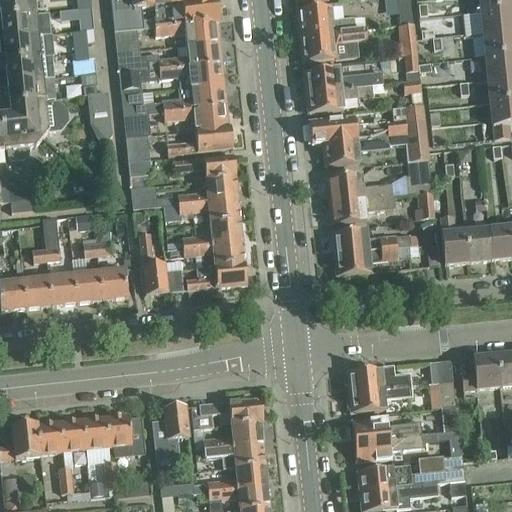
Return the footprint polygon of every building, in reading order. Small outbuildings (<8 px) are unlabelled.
[(34,0),(0,0),(0,18),(0,20),(36,17),(34,0)] [(110,0),(114,36),(136,33),(143,33),(141,12),(181,8),(217,4),(216,0),(110,0)] [(409,0),(396,0),(399,29),(413,28),(409,0)] [(478,0),(480,15),(511,12),(510,0),(478,0)] [(78,13),(91,11),(90,3),(77,5),(78,13)] [(217,4),(181,8),(182,20),(153,23),(153,32),(217,25),(219,24),(217,4)] [(425,7),(417,8),(418,20),(426,19),(425,7)] [(300,40),(354,34),(353,22),(339,23),(339,30),(334,31),(331,10),(297,13),(300,40)] [(91,11),(78,13),(79,20),(92,19),(91,11)] [(511,35),(511,19),(511,12),(480,15),(483,38),(511,35)] [(36,17),(0,20),(1,26),(0,26),(0,42),(39,39),(36,17)] [(217,25),(153,32),(154,41),(184,38),(186,49),(219,45),(217,25)] [(416,58),(413,28),(399,29),(403,60),(416,58)] [(421,33),(422,41),(434,40),(434,32),(421,33)] [(138,55),(136,33),(114,36),(116,57),(138,55)] [(300,40),(302,66),(359,60),(358,46),(365,45),(364,33),(354,34),(300,40)] [(511,58),(511,35),(483,38),(485,61),(511,58)] [(39,39),(0,42),(0,49),(1,58),(4,57),(5,64),(41,61),(53,59),(51,37),(39,39)] [(433,54),(442,53),(440,41),(432,42),(433,54)] [(219,45),(186,49),(187,62),(158,65),(158,61),(139,63),(138,55),(116,57),(118,77),(158,74),(221,67),(219,45)] [(75,57),(88,56),(87,47),(74,49),(75,57)] [(88,56),(75,57),(75,64),(72,64),(74,79),(96,77),(94,62),(89,62),(88,56)] [(418,75),(416,58),(403,60),(405,77),(418,75)] [(511,81),(511,58),(485,61),(487,84),(511,81)] [(41,61),(5,64),(7,86),(43,82),(41,61)] [(418,68),(419,76),(431,75),(431,66),(418,68)] [(221,67),(158,74),(159,84),(188,81),(190,92),(224,88),(221,67)] [(379,77),(356,79),(340,81),(339,72),(303,75),(305,97),(380,89),(379,77)] [(418,75),(405,77),(406,86),(419,84),(418,75)] [(97,90),(96,77),(74,79),(75,92),(82,92),(83,99),(96,97),(95,90),(97,90)] [(119,82),(120,98),(141,96),(139,80),(119,82)] [(511,81),(487,84),(490,107),(511,104),(511,81)] [(45,103),(43,82),(7,86),(9,107),(45,103)] [(468,86),(460,87),(461,99),(469,98),(468,86)] [(224,88),(190,92),(176,94),(177,102),(143,106),(141,97),(120,99),(122,121),(163,116),(226,110),(224,88)] [(388,88),(380,89),(305,97),(308,117),(343,113),(342,104),(389,99),(388,88)] [(404,101),(421,99),(419,89),(403,91),(404,101)] [(107,96),(96,97),(83,99),(84,107),(97,106),(98,118),(109,116),(107,96)] [(45,103),(9,107),(10,116),(41,142),(48,134),(60,132),(66,125),(64,113),(57,107),(46,108),(45,103)] [(511,104),(490,107),(493,143),(509,141),(508,128),(511,127),(511,104)] [(228,130),(226,110),(163,116),(164,126),(193,123),(194,134),(228,130)] [(421,110),(392,113),(394,126),(403,125),(423,123),(421,110)] [(41,142),(10,116),(0,117),(0,120),(3,153),(7,153),(8,161),(26,160),(25,151),(35,150),(41,142)] [(438,116),(429,117),(430,130),(439,129),(438,116)] [(124,137),(138,135),(136,120),(122,122),(124,137)] [(404,138),(403,125),(394,126),(355,130),(354,121),(308,126),(311,147),(322,146),(322,147),(331,146),(332,150),(343,148),(343,145),(383,141),(384,145),(388,144),(387,140),(404,138)] [(403,125),(404,138),(407,164),(427,162),(423,123),(403,125)] [(230,130),(228,130),(194,134),(196,147),(165,150),(166,159),(232,152),(230,130)] [(127,166),(147,164),(145,139),(125,141),(127,166)] [(389,153),(388,144),(384,145),(383,141),(343,145),(343,148),(332,150),(331,146),(322,147),(325,170),(359,167),(358,156),(389,153)] [(493,161),(502,160),(501,148),(492,149),(493,161)] [(206,185),(235,182),(233,160),(173,166),(174,177),(204,174),(206,185)] [(147,164),(127,166),(129,180),(145,178),(148,174),(147,164)] [(417,198),(431,197),(428,165),(409,167),(413,199),(417,198)] [(446,179),(454,179),(454,167),(445,167),(446,179)] [(380,202),(393,201),(391,189),(363,192),(362,179),(326,182),(329,206),(380,202)] [(235,182),(206,185),(207,198),(176,201),(177,209),(238,203),(235,182)] [(130,193),(132,213),(157,211),(155,190),(130,193)] [(0,191),(0,206),(9,206),(7,194),(0,194),(0,191)] [(16,193),(7,194),(9,206),(10,206),(11,217),(34,215),(32,202),(17,203),(16,193)] [(417,198),(418,212),(415,212),(416,223),(435,221),(432,197),(431,197),(417,198)] [(380,202),(329,206),(331,228),(366,224),(365,215),(394,212),(393,201),(380,202)] [(240,225),(238,203),(177,209),(178,219),(209,216),(210,229),(240,225)] [(474,205),(475,215),(485,214),(484,204),(474,205)] [(92,219),(78,221),(79,235),(93,233),(92,219)] [(467,266),(464,235),(454,236),(452,221),(439,222),(444,269),(467,266)] [(429,222),(421,226),(426,235),(434,231),(429,222)] [(240,225),(210,229),(211,241),(181,244),(182,252),(242,246),(240,225)] [(511,245),(510,231),(486,233),(490,264),(511,261),(511,245)] [(334,260),(417,251),(416,239),(410,240),(410,239),(368,243),(367,233),(332,236),(334,260)] [(490,264),(486,233),(464,235),(467,266),(490,264)] [(139,240),(143,279),(145,299),(168,297),(166,276),(181,274),(180,266),(153,269),(149,239),(139,240)] [(242,246),(182,252),(183,262),(213,259),(214,271),(244,268),(242,246)] [(110,249),(97,250),(98,262),(112,261),(110,249)] [(98,262),(97,250),(84,252),(85,264),(98,262)] [(439,270),(437,250),(427,252),(429,271),(439,270)] [(418,259),(417,251),(334,260),(336,280),(371,276),(370,266),(397,263),(397,262),(418,259)] [(182,252),(170,253),(171,263),(183,262),(182,252)] [(46,257),(47,269),(61,267),(59,255),(46,257)] [(47,269),(46,257),(33,258),(34,270),(47,269)] [(244,268),(214,271),(196,273),(197,284),(185,285),(186,295),(246,289),(244,268)] [(125,274),(99,277),(102,304),(127,301),(125,274)] [(181,274),(166,276),(168,297),(183,295),(181,275),(181,274)] [(102,304),(99,277),(74,280),(77,307),(102,304)] [(77,307),(74,280),(49,283),(52,309),(77,307)] [(52,309),(49,283),(22,285),(25,312),(52,309)] [(25,312),(22,285),(0,287),(0,313),(0,315),(25,312)] [(511,357),(497,359),(500,390),(511,388),(511,357)] [(500,390),(497,359),(473,362),(474,377),(461,378),(463,394),(500,390)] [(450,364),(436,366),(438,387),(452,385),(450,364)] [(349,397),(411,390),(418,389),(417,380),(410,380),(410,378),(394,380),(393,371),(346,375),(347,381),(344,383),(345,389),(348,391),(349,397)] [(452,385),(438,387),(441,411),(455,409),(452,385)] [(411,390),(349,397),(349,403),(346,405),(347,413),(350,415),(351,417),(386,413),(385,404),(413,402),(411,390)] [(230,429),(261,425),(258,404),(190,411),(193,433),(201,432),(199,420),(229,417),(230,429)] [(163,414),(165,434),(170,474),(179,473),(176,443),(189,442),(185,411),(163,414)] [(104,422),(107,450),(130,448),(131,458),(144,456),(140,422),(129,423),(128,419),(104,422)] [(421,427),(412,427),(388,430),(387,421),(351,425),(354,447),(422,440),(421,427)] [(104,422),(82,424),(85,453),(107,450),(104,422)] [(85,453),(82,424),(59,427),(62,455),(85,453)] [(457,424),(443,425),(444,437),(445,437),(458,435),(457,424)] [(261,425),(230,429),(232,441),(202,444),(203,453),(263,446),(261,425)] [(40,457),(37,429),(37,427),(11,430),(13,450),(0,451),(0,475),(3,501),(18,500),(14,463),(40,460),(40,457)] [(62,455),(59,427),(37,429),(40,457),(62,455)] [(448,461),(461,460),(458,435),(445,437),(448,461)] [(423,452),(422,440),(354,447),(356,466),(376,464),(392,463),(391,455),(423,452)] [(265,468),(263,446),(203,453),(204,463),(234,460),(235,471),(265,468)] [(483,455),(484,463),(497,462),(496,454),(483,455)] [(461,460),(448,461),(446,461),(449,487),(463,485),(461,460)] [(105,479),(116,478),(115,464),(104,465),(105,479)] [(61,481),(71,480),(70,467),(59,468),(61,481)] [(265,468),(235,471),(236,485),(207,488),(207,495),(267,489),(265,468)] [(409,469),(392,471),(357,475),(359,497),(430,489),(428,478),(410,480),(409,469)] [(116,478),(105,479),(107,492),(112,492),(117,491),(116,478)] [(73,494),(71,480),(61,481),(62,495),(73,494)] [(466,510),(463,485),(449,487),(451,511),(466,510)] [(102,486),(89,487),(91,500),(104,499),(102,486)] [(191,486),(159,490),(160,500),(163,499),(179,498),(192,496),(191,486)] [(148,488),(117,491),(112,492),(113,502),(149,498),(148,488)] [(437,488),(430,489),(359,497),(360,511),(397,511),(396,504),(438,500),(437,488)] [(267,489),(207,495),(208,506),(238,503),(239,511),(254,511),(269,510),(267,489)] [(173,511),(172,500),(161,501),(162,511),(173,511)]
